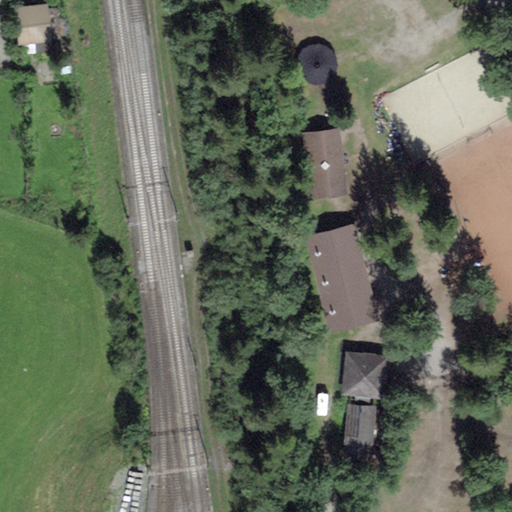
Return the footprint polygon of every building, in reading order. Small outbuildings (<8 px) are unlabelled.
[(48,6),(13,11),(19,51),(54,46),(48,6)] [(306,135),(314,195),(344,191),(336,131),(306,135)] [(350,228),(311,238),(334,325),(372,315),(350,228)] [(385,356),(348,353),(345,390),(382,393),(385,356)] [(371,407),(352,405),(348,451),(368,453),(371,407)]
